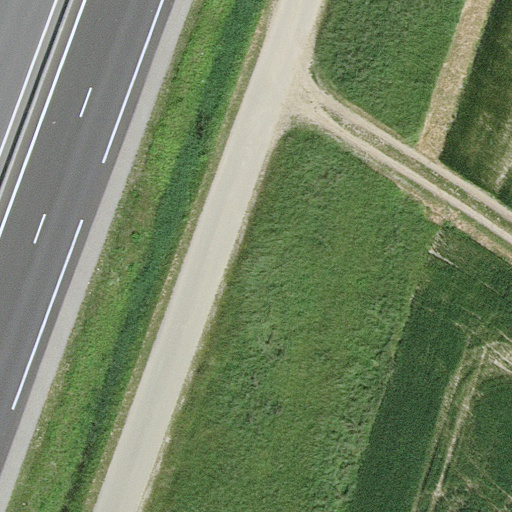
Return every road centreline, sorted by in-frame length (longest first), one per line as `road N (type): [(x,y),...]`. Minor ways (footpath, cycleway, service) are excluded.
road 1 (unclassified): [(302,0),(118,511)]
road 2 (trunk): [(0,379),(139,0)]
road 3 (track): [(511,227),(378,139),(267,96)]
